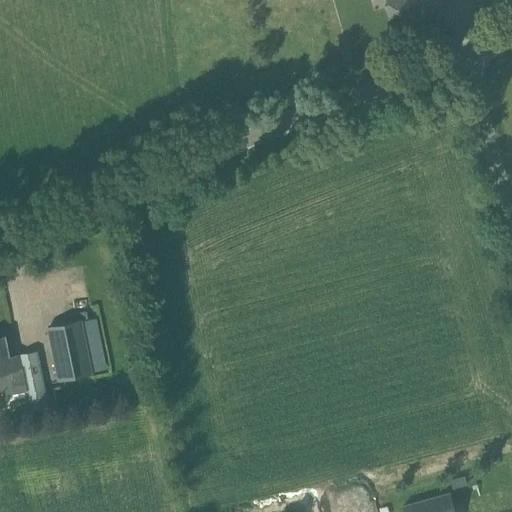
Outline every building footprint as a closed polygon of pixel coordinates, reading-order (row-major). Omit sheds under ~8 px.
[(441,0),(387,0),(395,26),(445,12),(441,0)] [(86,279),(63,282),(64,291),(87,288),(86,279)] [(57,380),(90,373),(80,322),(47,329),(57,380)] [(11,351),(7,351),(4,337),(0,337),(0,394),(0,396),(27,391),(30,410),(48,406),(38,353),(12,358),(11,351)] [(452,511),(447,491),(400,504),(402,511),(452,511)]
